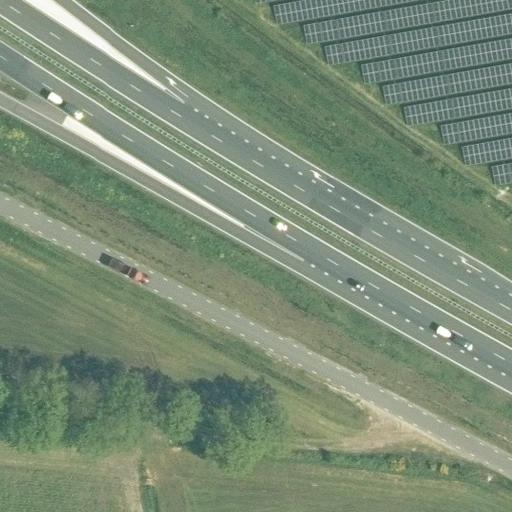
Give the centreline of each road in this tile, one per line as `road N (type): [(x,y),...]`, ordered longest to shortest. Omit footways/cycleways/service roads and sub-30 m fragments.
road 1 (unclassified): [(511,469),(0,206)]
road 2 (trunk): [(0,56),(372,286)]
road 3 (trunk): [(0,100),(295,265),(372,286)]
road 4 (trunk): [(511,310),(179,115)]
road 5 (track): [(149,428),(355,447),(379,422),(375,396)]
road 6 (trunk): [(179,115),(0,0)]
road 7 (trunk): [(179,115),(106,32),(63,0)]
road 8 (trunk): [(372,286),(511,365)]
